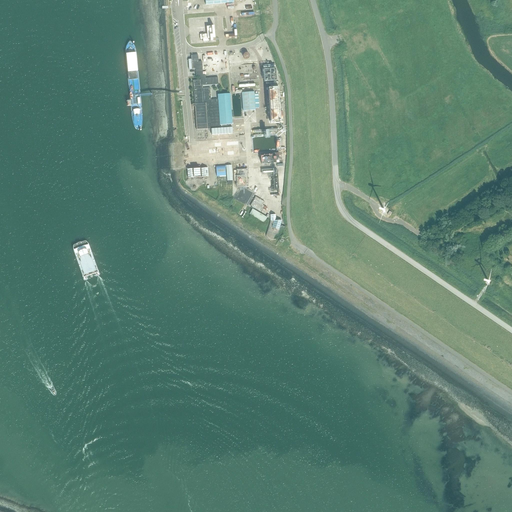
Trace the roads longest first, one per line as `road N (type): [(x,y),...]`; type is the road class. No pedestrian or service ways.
road 1 (unclassified): [(511,329),(342,207),(330,64),(313,0)]
road 2 (unclassified): [(305,252),(290,232),(286,201),(289,86),(271,32),(274,0)]
